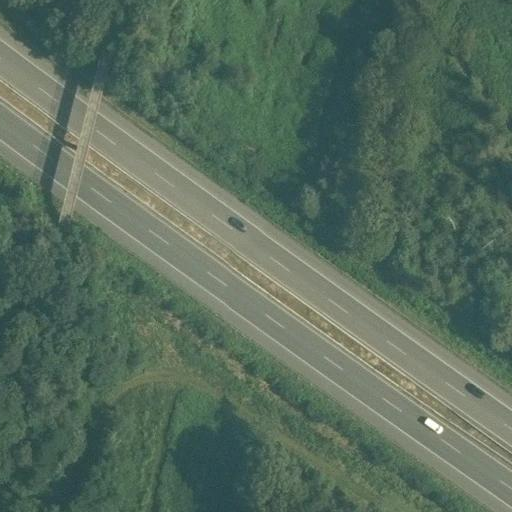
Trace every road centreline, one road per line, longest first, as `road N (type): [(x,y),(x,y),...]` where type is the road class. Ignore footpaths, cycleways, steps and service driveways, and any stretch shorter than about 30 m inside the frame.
road 1 (motorway): [(511,429),(0,59)]
road 2 (motorway): [(0,122),(511,491)]
road 3 (track): [(390,511),(215,387),(145,373),(101,405),(44,505),(9,511)]
